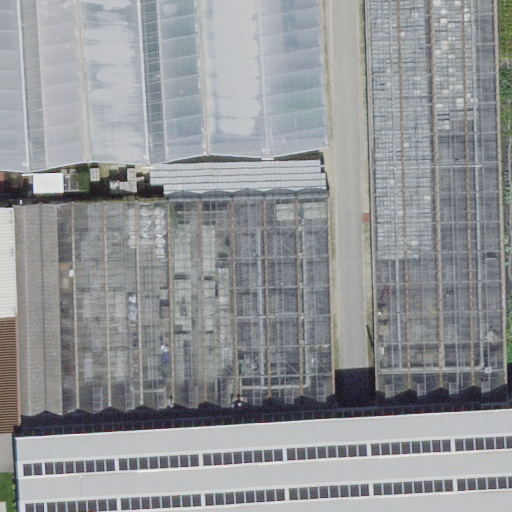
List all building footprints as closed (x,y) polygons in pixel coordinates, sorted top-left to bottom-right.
[(0,0),(0,187),(320,168),(309,0),(0,0)] [(509,407),(493,0),(364,0),(379,411),(509,407)] [(337,415),(329,192),(49,202),(57,424),(337,415)] [(511,511),(511,441),(249,455),(251,511),(511,511)] [(201,511),(200,466),(0,471),(0,511),(201,511)]
